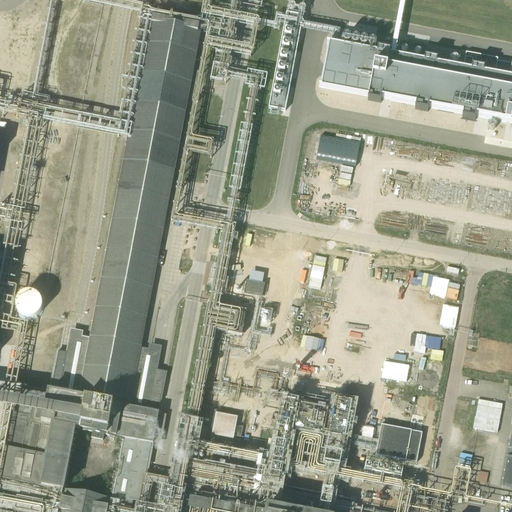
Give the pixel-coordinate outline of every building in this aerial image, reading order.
[(82,400),(128,409),(200,27),(154,18),(154,14),(143,12),(132,71),(144,73),(82,400)] [(271,113),(287,115),(297,43),(281,41),(271,113)] [(318,88),(368,97),(368,100),(367,100),(367,101),(381,104),(381,103),(380,103),(381,100),(416,106),(415,109),(414,110),(428,112),(427,112),(428,108),(463,115),(462,118),(461,119),(475,121),(474,121),(475,117),(511,124),(511,77),(509,77),(511,65),(497,62),(494,75),(483,72),(484,69),(485,69),(471,66),(471,67),(472,67),(471,70),(436,64),(437,60),(437,61),(438,60),(424,57),(424,58),(425,58),(424,61),(389,55),(389,52),(390,52),(390,51),(377,48),(377,49),(377,52),(327,43),(326,45),(328,45),(324,65),(322,76),(320,86),(319,86),(318,88)] [(511,276),(504,275),(502,287),(511,288),(511,276)] [(30,293),(29,293),(28,293),(27,293),(25,294),(24,294),(23,295),(21,296),(21,297),(20,298),(19,299),(18,300),(17,301),(17,303),(17,304),(16,306),(16,307),(16,308),(17,309),(17,311),(17,312),(18,314),(19,315),(19,316),(20,317),(21,318),(22,318),(23,319),(25,320),(26,320),(27,321),(29,321),(30,321),(32,321),(33,320),(35,320),(36,320),(37,319),(39,318),(40,317),(41,315),(42,315),(43,313),(43,312),(44,311),(44,309),(44,308),(44,307),(44,305),(44,304),(44,303),(43,302),(43,300),(42,299),(41,298),(40,297),(39,296),(38,295),(37,294),(35,294),(33,293),(32,293),(30,293)] [(511,341),(511,303),(481,299),(474,346),(479,347),(475,371),(510,376),(511,365),(511,345),(504,345),(504,340),(511,341)] [(497,434),(502,405),(478,401),(475,418),(473,429),(497,434)] [(237,426),(235,440),(240,441),(243,427),(237,426)] [(77,430),(71,462),(52,458),(6,449),(1,478),(47,487),(65,490),(61,511),(107,511),(109,508),(110,508),(109,511),(119,511),(133,440),(77,430)] [(289,459),(291,443),(269,440),(267,457),(289,459)] [(511,447),(509,447),(502,487),(511,488),(511,447)] [(478,482),(486,484),(488,474),(480,472),(478,482)] [(290,511),(203,496),(200,511),(290,511)]
